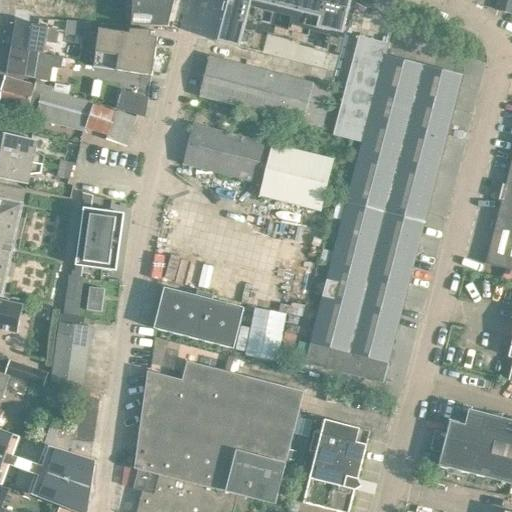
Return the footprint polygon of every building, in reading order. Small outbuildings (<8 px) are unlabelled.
[(13,0),(13,10),(44,12),(44,19),(86,22),(87,15),(87,0),(13,0)] [(174,0),(132,0),(131,25),(168,27),(174,0)] [(224,0),(214,40),(239,47),(250,5),(251,1),(319,18),(316,27),(342,34),(350,0),(224,0)] [(511,0),(496,0),(494,8),(511,13),(511,0)] [(64,34),(87,37),(89,23),(67,21),(64,34)] [(12,48),(44,53),(46,40),(55,42),(57,29),(16,22),(12,48)] [(98,28),(93,67),(151,76),(152,73),(154,57),(157,37),(150,36),(151,32),(154,32),(154,31),(149,30),(129,29),(129,33),(98,28)] [(327,34),(326,42),(337,45),(339,37),(327,34)] [(305,363),(382,383),(462,75),(385,56),(388,44),(359,37),(333,135),(362,142),(305,363)] [(326,42),(324,50),(336,53),(337,45),(326,42)] [(12,48),(7,74),(50,81),(53,67),(61,68),(63,58),(54,56),(54,55),(12,48)] [(200,96),(302,122),(312,83),(210,57),(200,96)] [(35,115),(84,127),(107,135),(106,140),(125,147),(135,117),(116,111),(115,112),(92,104),(92,103),(51,91),(52,88),(35,83),(34,85),(4,76),(0,98),(0,102),(36,112),(35,115)] [(121,91),(116,110),(145,117),(148,97),(121,91)] [(184,164),(262,184),(272,145),(194,125),(184,164)] [(0,141),(0,155),(42,165),(44,156),(34,150),(37,141),(4,134),(0,141)] [(342,162),(332,160),(274,145),(261,196),(319,211),(321,206),(330,208),(342,162)] [(42,165),(0,155),(0,178),(27,185),(29,175),(41,173),(42,165)] [(511,159),(485,264),(511,270),(511,159)] [(61,160),(59,168),(71,171),(73,163),(61,160)] [(71,171),(59,168),(57,176),(69,179),(71,171)] [(93,196),(83,193),(82,200),(92,201),(93,196)] [(0,199),(0,295),(2,296),(22,204),(0,199)] [(110,211),(83,207),(75,265),(102,269),(110,271),(112,252),(114,252),(115,246),(113,245),(114,237),(116,237),(117,231),(115,231),(118,212),(110,211)] [(165,212),(159,235),(178,239),(184,216),(165,212)] [(83,277),(69,275),(64,314),(78,316),(83,277)] [(90,287),(86,310),(101,312),(104,289),(90,287)] [(154,328),(233,348),(244,308),(213,300),(215,294),(198,290),(196,296),(165,288),(154,328)] [(0,329),(17,333),(23,306),(0,300),(0,329)] [(83,318),(77,317),(63,315),(60,315),(51,382),(83,387),(91,327),(82,326),(83,318)] [(5,374),(43,387),(48,374),(9,361),(5,374)] [(232,511),(234,504),(225,501),(227,491),(275,504),(303,392),(187,361),(182,380),(147,371),(134,468),(138,469),(133,488),(142,490),(136,511),(232,511)] [(27,382),(0,373),(0,399),(1,400),(5,389),(23,395),(27,382)] [(78,397),(76,407),(97,410),(99,399),(78,397)] [(76,407),(75,418),(96,421),(97,410),(76,407)] [(0,428),(45,444),(49,432),(27,425),(28,421),(14,416),(14,417),(2,416),(0,413),(0,428)] [(438,465),(511,484),(511,420),(484,413),(479,428),(450,421),(438,465)] [(75,418),(73,429),(94,432),(96,421),(75,418)] [(321,433),(314,431),(309,450),(316,452),(303,503),(338,511),(348,511),(354,490),(351,483),(352,477),(357,479),(369,431),(324,419),(321,433)] [(73,429),(52,422),(49,432),(45,444),(90,459),(93,443),(71,440),(73,429)] [(0,467),(12,433),(0,429),(0,467)] [(94,432),(73,429),(72,440),(93,442),(94,432)] [(56,448),(39,497),(75,511),(87,511),(95,461),(56,448)] [(0,511),(12,511),(0,507),(8,489),(0,485),(0,511)]
